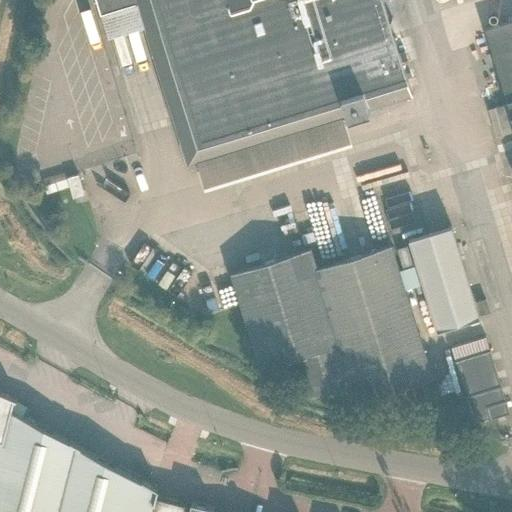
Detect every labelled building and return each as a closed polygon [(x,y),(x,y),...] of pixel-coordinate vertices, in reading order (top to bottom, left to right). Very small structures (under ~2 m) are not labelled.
[(511,0),(96,0),(101,13),(139,1),(188,163),(348,115),(349,118),(370,111),(370,108),(412,95),(383,0),(511,0),(511,19),(487,28),(511,114),(511,0)] [(511,125),(511,123),(506,104),(495,108),(501,128),(511,125)] [(73,199),(84,196),(78,175),(68,178),(73,199)] [(476,302),(452,227),(410,240),(438,329),(480,317),(491,313),(487,298),(476,302)] [(434,379),(392,246),(346,260),(340,242),(310,252),(309,250),(231,275),(262,372),(300,360),(312,398),(352,385),(358,403),(434,379)] [(403,270),(413,266),(408,246),(397,250),(403,270)] [(511,413),(491,349),(456,360),(477,423),(511,413)] [(0,511),(188,511),(190,505),(156,496),(158,488),(11,409),(14,399),(0,391),(0,511)] [(210,511),(211,507),(191,502),(190,505),(188,511),(210,511)]
